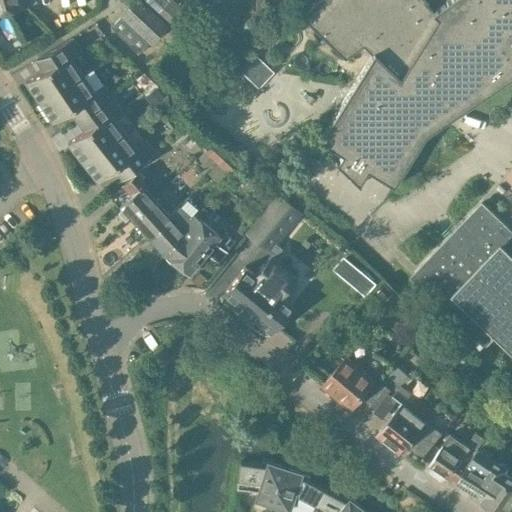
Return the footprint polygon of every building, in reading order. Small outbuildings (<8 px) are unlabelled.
[(0,0),(0,9),(4,8),(6,8),(22,3),(25,3),(33,0),(0,0)] [(137,53),(165,26),(137,0),(133,0),(119,15),(120,16),(109,27),(137,53)] [(141,0),(166,24),(167,25),(179,36),(180,34),(196,49),(206,37),(191,23),(179,11),(182,9),(180,7),(171,0),(141,0)] [(427,2),(424,0),(318,0),(301,18),(343,59),(362,46),(371,54),(318,140),(340,154),(336,161),(334,160),(333,161),(358,185),(359,183),(358,182),(366,170),(392,186),(424,135),(511,74),(511,0),(448,0),(432,11),(425,4),(427,2)] [(240,21),(239,26),(242,30),(247,30),(250,27),(250,22),(248,20),(244,19),(240,21)] [(80,50),(71,37),(34,60),(41,71),(25,82),(38,102),(81,73),(70,56),(80,50)] [(254,54),(239,69),(257,87),(272,72),(254,54)] [(81,73),(38,102),(51,122),(68,111),(75,121),(110,95),(102,83),(92,90),(81,73),(91,67),(90,66),(81,73)] [(158,89),(146,98),(151,105),(163,96),(158,89)] [(110,114),(119,107),(110,95),(75,121),(82,131),(67,143),(81,162),(122,130),(110,114)] [(161,101),(152,108),(160,117),(169,110),(161,101)] [(135,146),(122,130),(81,162),(96,181),(112,169),(120,179),(127,173),(128,174),(154,152),(144,139),(135,146)] [(225,153),(211,140),(202,149),(217,162),(225,153)] [(223,168),(213,179),(219,185),(230,174),(239,164),(226,152),(225,153),(217,162),(223,168)] [(121,184),(112,193),(121,203),(119,205),(119,206),(132,220),(136,216),(139,219),(144,214),(143,213),(145,211),(144,210),(154,201),(151,198),(168,182),(148,161),(121,184)] [(244,266),(222,294),(222,295),(269,332),(274,325),(275,324),(291,304),(277,293),(292,274),(274,260),(283,249),(275,243),(275,242),(299,213),(276,195),(266,208),(246,232),(269,250),(271,252),(262,264),(254,274),(244,266)] [(178,205),(168,217),(160,225),(161,227),(153,234),(152,233),(147,237),(163,254),(164,253),(181,230),(194,214),(198,210),(186,198),(179,206),(178,205)] [(136,216),(132,220),(147,237),(152,233),(153,234),(161,227),(160,225),(168,217),(154,201),(144,210),(145,211),(143,213),(144,214),(139,219),(136,216)] [(458,226),(411,276),(462,325),(484,345),(494,334),(495,333),(497,332),(498,333),(511,346),(511,231),(486,206),(481,202),(458,226)] [(164,253),(163,254),(188,274),(206,252),(217,261),(231,243),(234,239),(223,230),(219,235),(194,214),(181,230),(164,253)] [(192,280),(191,281),(198,286),(204,278),(198,272),(192,280)] [(364,272),(355,283),(367,293),(376,282),(364,272)] [(384,285),(377,292),(395,311),(402,304),(384,285)] [(348,360),(325,388),(352,410),(375,382),(348,360)] [(382,381),(365,401),(375,409),(388,392),(391,388),(382,381)] [(390,417),(376,435),(400,454),(406,446),(421,458),(450,422),(425,402),(406,386),(401,383),(392,394),(402,402),(390,417)] [(450,434),(429,465),(449,478),(450,479),(467,453),(473,456),(479,447),(485,438),(475,432),(467,445),(450,434)] [(467,453),(450,479),(484,501),(482,503),(496,511),(506,511),(510,507),(511,508),(511,476),(505,472),(508,466),(479,447),(473,456),(467,453)] [(241,461),(237,488),(260,491),(258,498),(273,502),(272,507),(285,467),(270,462),(269,465),(241,461)] [(285,467),(272,507),(273,508),(275,503),(290,508),(292,501),(311,511),(325,488),(300,475),(301,472),(285,467)] [(325,488),(311,511),(361,511),(363,509),(350,499),(349,501),(325,488)]
